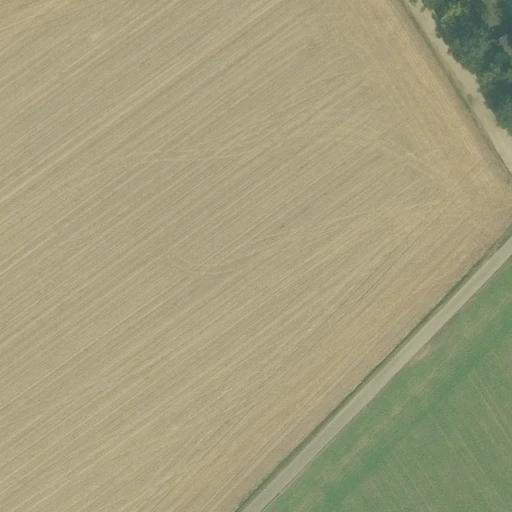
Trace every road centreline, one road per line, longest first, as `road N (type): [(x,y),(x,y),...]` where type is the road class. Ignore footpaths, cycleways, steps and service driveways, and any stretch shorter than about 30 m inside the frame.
road 1 (track): [(255,511),(511,241)]
road 2 (track): [(511,155),(418,0)]
